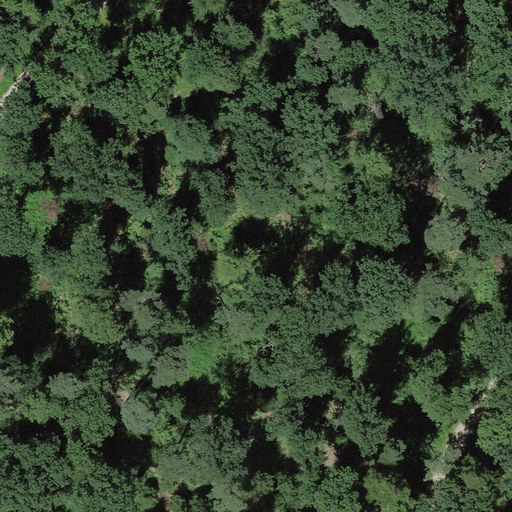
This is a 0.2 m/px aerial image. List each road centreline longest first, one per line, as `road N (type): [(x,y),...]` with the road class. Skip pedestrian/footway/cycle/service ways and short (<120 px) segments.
road 1 (track): [(511,365),(484,395),(442,467),(435,511)]
road 2 (track): [(103,0),(59,37),(0,107)]
